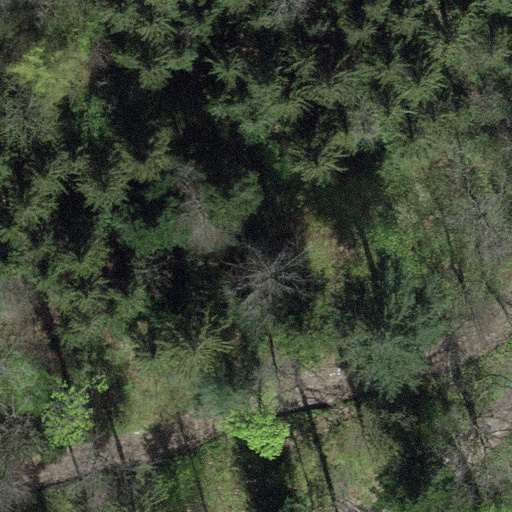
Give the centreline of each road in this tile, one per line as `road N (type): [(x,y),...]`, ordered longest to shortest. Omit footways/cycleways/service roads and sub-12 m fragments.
road 1 (track): [(511,307),(489,335),(439,361),(279,394),(124,459),(0,493)]
road 2 (track): [(511,418),(414,511)]
